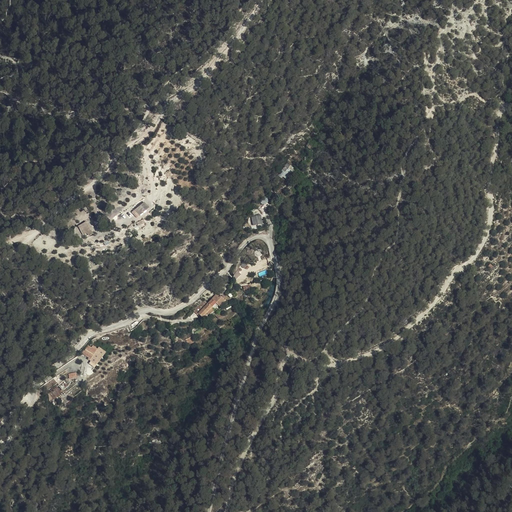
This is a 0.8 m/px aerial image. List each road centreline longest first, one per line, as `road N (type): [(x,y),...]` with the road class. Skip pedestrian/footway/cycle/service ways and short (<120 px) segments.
road 1 (track): [(226,511),(275,400),(283,358),(327,354),(336,365),(379,349),(476,253),(490,213),(497,115),(511,103)]
road 2 (residential): [(209,511),(249,354),(277,289),(268,239),(248,242),(177,311),(140,312),(94,330),(78,347)]
road 3 (track): [(26,236),(211,69),(260,0)]
